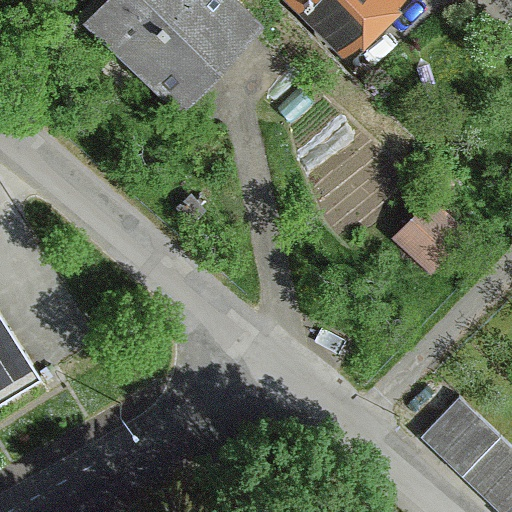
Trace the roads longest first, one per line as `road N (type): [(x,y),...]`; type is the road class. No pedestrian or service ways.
road 1 (residential): [(0,129),(288,372)]
road 2 (residential): [(44,511),(288,372)]
road 3 (residential): [(288,372),(441,511)]
